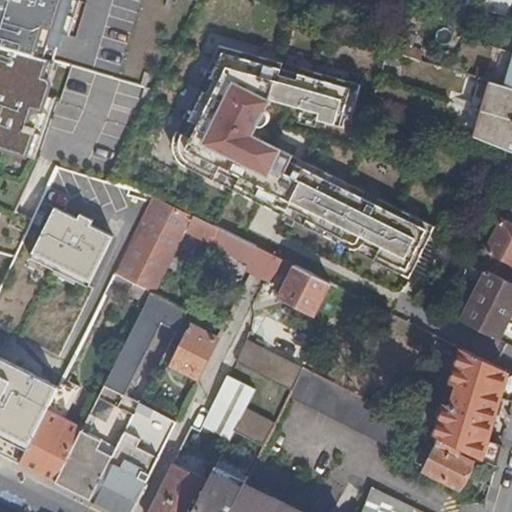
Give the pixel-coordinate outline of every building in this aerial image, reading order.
[(0,0),(0,43),(46,57),(55,60),(72,0),(0,0)] [(401,54),(426,62),(429,52),(398,42),(393,51),(401,54)] [(0,145),(24,154),(32,129),(22,126),(29,106),(39,109),(48,81),(39,77),(46,57),(0,43),(0,145)] [(414,280),(439,229),(380,198),(378,204),(364,197),(367,191),(311,162),(308,168),(294,161),(297,156),(257,137),(262,126),(264,127),(265,127),(266,127),(267,127),(268,127),(269,127),(269,126),(270,126),(270,125),(271,125),(271,124),(272,124),(272,123),(273,123),(273,122),(273,121),(273,120),(273,119),(273,118),(273,117),(273,116),(272,115),(272,114),(271,114),(271,113),(268,112),(273,100),(304,108),(303,114),(346,126),(349,118),(354,119),(364,84),(302,67),(301,73),(283,68),(285,62),(218,44),(204,74),(213,78),(207,92),(198,88),(184,117),(193,122),(187,135),(178,131),(177,132),(177,133),(176,134),(176,135),(176,136),(176,137),(175,137),(175,138),(175,139),(175,140),(175,141),(175,142),(175,143),(175,144),(175,145),(175,146),(175,147),(175,148),(175,149),(175,150),(176,151),(176,152),(176,153),(176,154),(177,154),(177,155),(177,156),(178,157),(178,158),(179,158),(179,159),(179,160),(180,160),(180,161),(186,167),(214,181),(218,172),(238,182),(234,191),(288,218),(293,209),(313,218),(308,228),(414,280)] [(302,67),(285,62),(283,68),(301,73),(302,67)] [(213,78),(204,74),(198,88),(207,92),(213,78)] [(511,88),(506,87),(481,79),(465,135),(511,154),(511,88)] [(193,122),(184,117),(178,131),(187,135),(193,122)] [(311,162),(297,156),(294,161),(308,168),(311,162)] [(238,182),(218,172),(214,181),(234,191),(238,182)] [(380,198),(367,191),(364,197),(378,204),(380,198)] [(262,251),(154,196),(116,274),(141,287),(172,226),(254,267),(262,251)] [(33,253),(58,265),(83,213),(81,212),(78,218),(56,207),(33,253)] [(58,265),(90,281),(113,236),(90,224),(93,218),(83,213),(58,265)] [(511,228),(503,224),(480,269),(489,274),(511,284),(511,282),(511,228)] [(0,384),(10,362),(0,358),(12,334),(22,339),(58,265),(33,253),(21,246),(14,257),(6,275),(0,287),(0,384)] [(58,265),(22,339),(59,358),(95,283),(90,281),(58,265)] [(331,285),(294,267),(279,297),(315,316),(331,285)] [(151,292),(141,287),(116,274),(111,283),(105,295),(118,301),(124,290),(147,301),(151,292)] [(511,284),(489,274),(463,323),(499,341),(511,315),(511,284)] [(59,484),(95,502),(143,403),(144,400),(129,393),(163,324),(178,331),(188,310),(151,292),(147,301),(85,430),(59,484)] [(171,367),(199,382),(219,341),(191,327),(171,367)] [(303,353),(308,342),(287,331),(275,354),(287,360),(305,370),(306,370),(311,358),(303,353)] [(274,383),(287,360),(275,354),(251,342),(240,366),(274,383)] [(511,402),(511,376),(464,352),(444,411),(448,412),(439,437),(445,440),(480,458),(500,468),(505,446),(491,441),(504,400),(511,402)] [(293,393),(305,370),(287,360),(274,383),(293,393)] [(0,384),(0,454),(22,465),(60,387),(10,362),(0,384)] [(290,398),(393,451),(408,422),(343,388),(306,370),(305,370),(293,393),(290,398)] [(245,409),(254,391),(226,377),(215,401),(242,415),(245,409)] [(64,420),(78,391),(62,383),(60,387),(22,465),(38,473),(59,484),(85,430),(64,420)] [(95,502),(115,511),(136,511),(180,422),(143,403),(95,502)] [(242,415),(233,433),(257,446),(269,422),(245,409),(242,415)] [(265,450),(277,426),(269,422),(257,446),(265,450)] [(462,493),(480,458),(445,440),(428,475),(462,493)] [(195,511),(215,472),(209,468),(204,480),(173,464),(149,511),(195,511)] [(195,511),(234,511),(246,489),(250,481),(218,465),(215,472),(195,511)] [(234,511),(290,511),(246,489),(234,511)] [(374,491),(366,511),(379,511),(386,497),(374,491)] [(405,511),(407,507),(386,497),(379,511),(405,511)]
